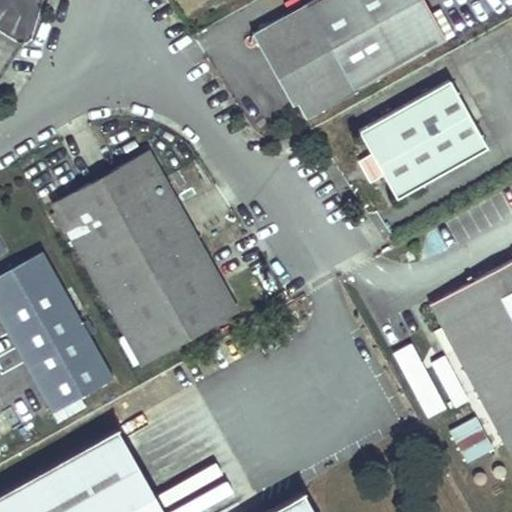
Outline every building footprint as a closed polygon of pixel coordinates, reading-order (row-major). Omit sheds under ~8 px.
[(301,113),(443,40),(420,0),(307,0),(248,32),(270,69),(277,65),(285,78),(277,83),(287,102),(294,99),(301,113)] [(277,65),(270,69),(277,83),(285,78),(277,65)] [(394,196),(486,146),(448,76),(357,127),(394,196)] [(238,312),(147,153),(56,200),(145,363),(238,312)] [(43,251),(0,273),(0,354),(39,425),(115,384),(43,251)] [(511,259),(430,304),(441,326),(455,350),(511,451),(511,259)] [(435,360),(455,350),(441,326),(423,337),(435,360)] [(410,341),(389,351),(424,418),(444,407),(410,341)] [(176,511),(131,429),(0,500),(0,511),(325,511),(317,497),(288,511),(176,511)]
